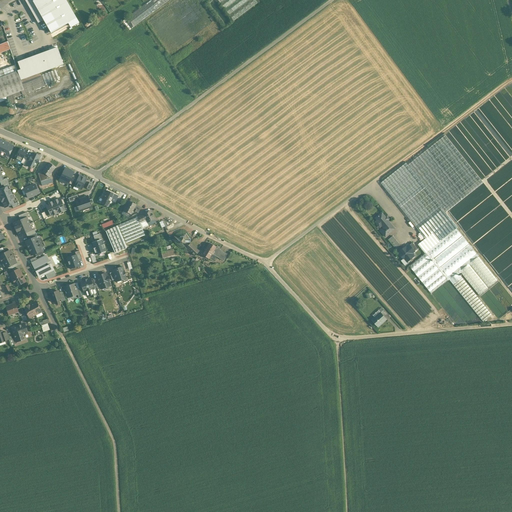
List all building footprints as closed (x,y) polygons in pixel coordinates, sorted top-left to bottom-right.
[(45,23),(52,37),(76,24),(62,0),(34,0),(32,1),(45,23)] [(151,0),(128,17),(126,14),(118,21),(120,23),(121,22),(128,32),(170,0),(151,0)] [(257,3),(255,0),(217,0),(233,21),(257,3)] [(17,71),(21,80),(63,64),(56,46),(14,63),(17,71)] [(0,70),(0,77),(14,72),(12,66),(10,67),(0,70)] [(50,72),(53,82),(59,80),(56,70),(50,72)] [(0,77),(0,99),(21,91),(24,90),(26,93),(44,86),(41,76),(40,76),(22,83),(21,80),(17,71),(14,72),(0,77)] [(41,76),(44,86),(53,82),(50,72),(41,76)] [(40,73),(21,80),(22,83),(40,76),(40,73)] [(21,91),(0,99),(0,101),(7,99),(10,105),(16,103),(13,97),(22,94),(21,91)] [(464,148),(471,159),(471,117),(470,115),(457,123),(457,127),(454,127),(448,130),(454,138),(456,138),(459,143),(459,136),(462,140),(464,138),(467,138),(468,141),(468,144),(470,143),(470,146),(467,148),(464,148)] [(14,146),(0,139),(0,155),(7,159),(14,146)] [(440,139),(407,165),(446,212),(478,186),(440,139)] [(15,158),(22,161),(24,156),(27,151),(20,148),(15,158)] [(34,169),(41,156),(32,152),(28,161),(26,165),(27,166),(34,169)] [(511,161),(502,168),(505,172),(505,175),(499,180),(499,188),(498,188),(495,191),(503,202),(510,196),(511,196),(511,161)] [(49,163),(42,172),(48,177),(55,168),(49,163)] [(407,165),(406,163),(381,183),(425,239),(418,245),(425,254),(409,266),(430,292),(458,269),(476,254),(456,229),(458,228),(446,212),(407,165)] [(59,178),(69,183),(75,171),(65,166),(59,178)] [(48,177),(42,172),(38,173),(41,182),(51,179),(48,177)] [(81,188),(86,178),(79,174),(74,185),(81,188)] [(26,195),(28,199),(39,193),(35,184),(23,188),(26,195)] [(12,194),(8,186),(4,188),(0,189),(0,197),(1,199),(12,194)] [(114,194),(107,191),(102,201),(109,204),(110,203),(111,201),(113,196),(114,194)] [(16,203),(12,194),(1,199),(4,208),(12,205),(16,203)] [(75,198),(79,211),(91,207),(87,194),(75,198)] [(477,198),(456,214),(459,229),(462,234),(471,227),(474,243),(475,243),(479,248),(484,244),(485,246),(499,250),(498,253),(500,255),(502,253),(501,251),(502,248),(505,250),(505,251),(511,245),(511,242),(508,238),(511,231),(510,228),(509,227),(506,224),(510,221),(509,218),(505,219),(508,216),(507,209),(505,209),(494,195),(477,198)] [(60,199),(53,201),(58,213),(65,210),(60,199)] [(58,213),(53,201),(46,204),(51,216),(58,213)] [(129,201),(126,207),(125,207),(123,210),(129,213),(131,214),(134,208),(136,205),(129,201)] [(150,211),(137,217),(142,229),(155,222),(154,219),(150,211)] [(382,213),(376,218),(384,228),(390,223),(382,213)] [(30,224),(27,217),(13,223),(16,230),(30,224)] [(117,226),(125,244),(145,235),(142,229),(137,217),(117,226)] [(384,228),(381,231),(385,237),(386,236),(388,238),(391,235),(390,233),(395,229),(390,223),(384,228)] [(33,230),(30,224),(16,230),(18,236),(26,233),(33,230)] [(114,253),(127,248),(125,244),(117,226),(105,231),(114,253)] [(186,234),(183,237),(184,239),(184,242),(182,244),(186,247),(190,243),(190,240),(186,234)] [(400,245),(393,236),(388,240),(396,249),(400,245)] [(29,239),(24,241),(26,246),(27,245),(28,248),(43,242),(41,238),(40,239),(37,240),(35,237),(29,239)] [(91,243),(96,255),(106,251),(102,239),(91,243)] [(414,241),(404,249),(399,253),(408,265),(415,259),(414,259),(410,254),(411,254),(409,251),(417,245),(414,241)] [(43,242),(28,248),(29,251),(28,252),(30,256),(35,254),(41,251),(40,248),(44,246),(43,242)] [(199,251),(190,243),(186,247),(185,248),(189,251),(194,257),(199,251)] [(216,247),(209,243),(202,255),(213,261),(216,257),(213,255),(214,252),(213,252),(216,247)] [(173,249),(161,253),(163,258),(175,255),(173,249)] [(5,253),(0,255),(0,259),(1,262),(13,257),(10,250),(5,253)] [(71,269),(82,266),(80,260),(83,259),(80,250),(72,253),(73,256),(67,257),(71,269)] [(227,254),(220,250),(216,257),(223,261),(227,254)] [(476,254),(458,269),(460,271),(479,296),(498,280),(477,254),(476,254)] [(54,270),(46,255),(31,262),(39,278),(45,275),(53,271),(54,270)] [(13,257),(1,262),(4,269),(8,267),(15,263),(16,263),(13,257)] [(123,266),(116,269),(117,270),(113,271),(113,272),(116,279),(117,282),(117,283),(118,283),(121,282),(122,281),(121,280),(126,279),(125,275),(125,274),(123,266)] [(13,271),(9,273),(9,274),(12,279),(22,275),(19,269),(13,271)] [(460,271),(458,269),(430,292),(456,324),(481,322),(448,281),(449,280),(483,322),(492,315),(458,273),(460,271)] [(45,275),(48,279),(56,275),(53,271),(45,275)] [(106,273),(100,275),(100,276),(97,277),(98,279),(100,287),(104,285),(105,288),(110,286),(109,281),(108,277),(107,277),(106,273)] [(22,275),(12,279),(14,283),(15,282),(17,286),(25,282),(22,275)] [(90,278),(80,282),(80,283),(83,290),(84,292),(86,292),(87,296),(93,294),(92,290),(94,289),(93,286),(91,279),(90,278)] [(76,289),(74,284),(64,287),(65,291),(67,296),(70,295),(71,298),(75,297),(75,295),(78,294),(76,289)] [(58,291),(49,294),(52,302),(55,301),(56,305),(60,303),(59,300),(61,299),(59,293),(58,291)] [(36,301),(30,304),(36,315),(41,312),(36,301)] [(15,303),(6,307),(7,310),(6,312),(8,313),(9,315),(18,312),(17,309),(15,303)] [(36,315),(30,304),(24,307),(25,310),(29,318),(36,315)] [(381,312),(372,320),(378,327),(387,319),(385,317),(381,312)] [(22,324),(11,328),(15,338),(16,342),(24,339),(23,334),(27,333),(25,326),(24,323),(22,324)] [(47,323),(41,325),(43,332),(49,330),(47,323)]
